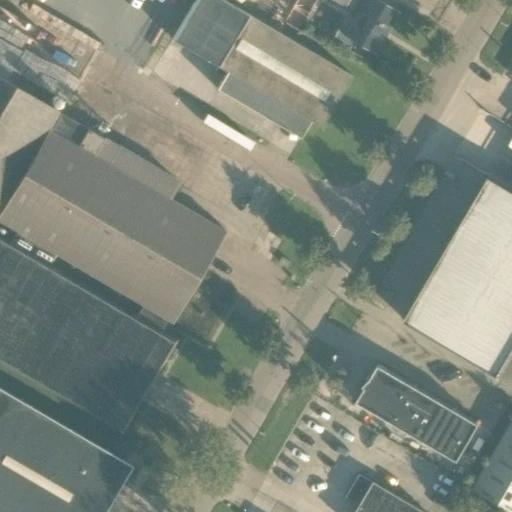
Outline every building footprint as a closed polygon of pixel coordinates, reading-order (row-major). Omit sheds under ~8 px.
[(224,76),(216,89),(300,139),(311,121),(321,127),(351,76),(223,0),(194,0),(171,39),(217,66),(215,71),(224,76)] [(355,38),(375,50),(395,15),(370,0),(367,0),(351,27),(341,24),(333,36),(351,47),(355,38)] [(305,22),(304,17),(299,14),(294,16),(291,20),(293,25),(297,28),(302,27),(305,22)] [(0,212),(58,113),(0,78),(0,212)] [(204,337),(224,303),(193,286),(225,231),(94,155),(103,139),(58,113),(0,212),(0,222),(16,232),(54,254),(142,306),(155,313),(172,323),(174,320),(204,337)] [(511,351),(511,189),(489,176),(404,321),(498,376),(511,351)] [(155,313),(142,306),(134,319),(46,268),(54,254),(16,232),(8,246),(0,241),(0,359),(120,430),(172,341),(147,327),(155,313)] [(378,365),(370,379),(362,386),(365,388),(357,402),(458,462),(480,424),(378,365)] [(0,511),(104,511),(131,466),(0,390),(0,511)] [(511,421),(473,489),(511,511),(511,421)] [(347,497),(360,505),(356,511),(423,511),(373,483),(373,484),(359,476),(347,497)]
